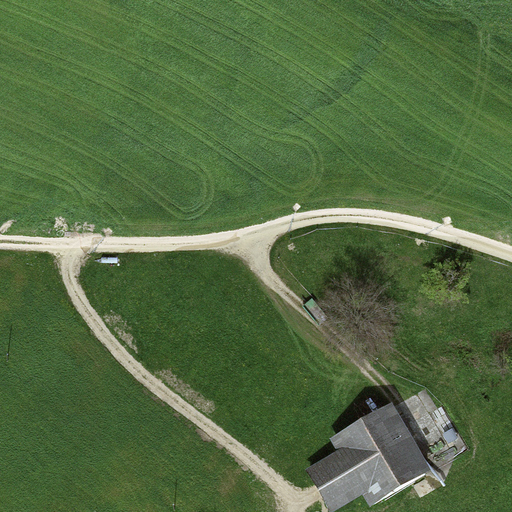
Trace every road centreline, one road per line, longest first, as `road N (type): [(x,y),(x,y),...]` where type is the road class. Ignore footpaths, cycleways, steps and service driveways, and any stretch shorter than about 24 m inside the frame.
road 1 (track): [(511,256),(436,228),(329,214),(224,242),(40,244)]
road 2 (track): [(73,246),(65,276),(99,331),(287,491),(311,493)]
road 3 (track): [(252,236),(271,283),(382,389)]
